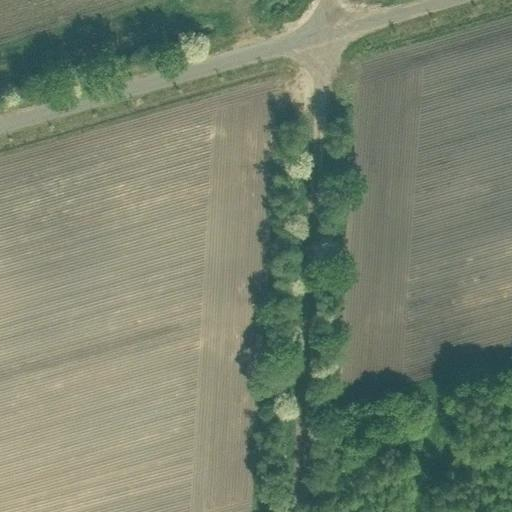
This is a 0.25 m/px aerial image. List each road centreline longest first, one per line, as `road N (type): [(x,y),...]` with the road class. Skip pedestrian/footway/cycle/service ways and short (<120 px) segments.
road 1 (track): [(296,511),(325,0)]
road 2 (track): [(0,124),(324,31)]
